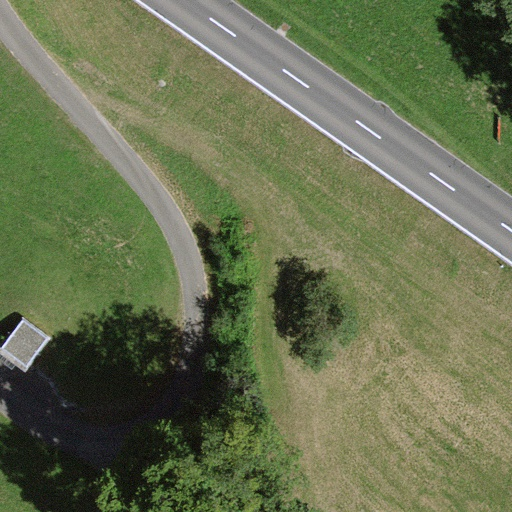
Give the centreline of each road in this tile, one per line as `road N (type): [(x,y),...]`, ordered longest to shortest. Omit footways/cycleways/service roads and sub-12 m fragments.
road 1 (tertiary): [(186,0),(511,229)]
road 2 (track): [(168,456),(76,441),(0,403)]
